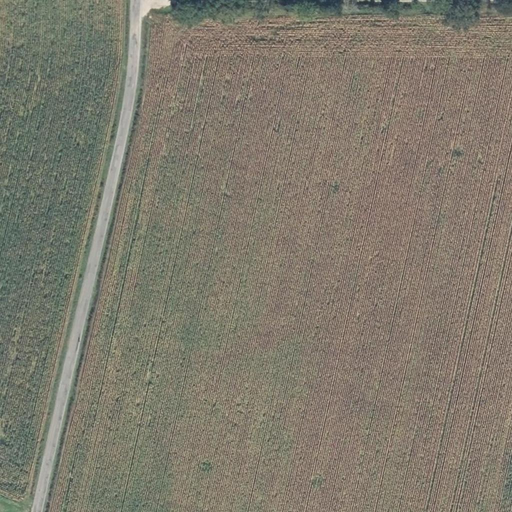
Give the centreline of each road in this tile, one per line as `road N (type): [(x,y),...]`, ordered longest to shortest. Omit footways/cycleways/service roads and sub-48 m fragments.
road 1 (unclassified): [(35,511),(124,107),(135,0)]
road 2 (track): [(135,4),(494,0)]
